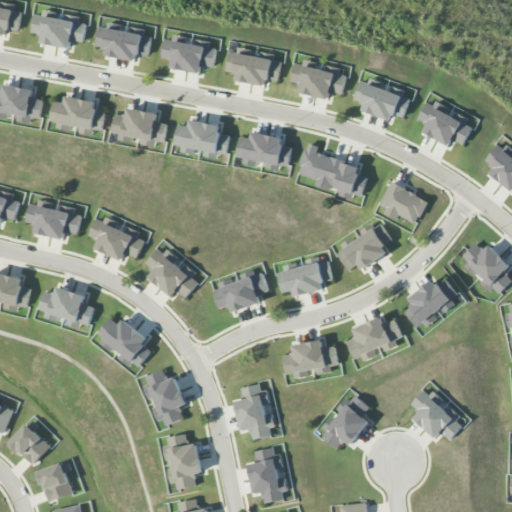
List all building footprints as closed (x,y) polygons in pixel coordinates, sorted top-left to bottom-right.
[(0,35),(6,36),(7,30),(19,32),(23,12),(15,10),(16,8),(0,5),(0,35)] [(100,26),(97,47),(108,49),(107,56),(136,61),(137,55),(149,57),(152,37),(145,36),(146,30),(134,28),(133,32),(110,29),(110,28),(100,26)] [(201,74),(202,66),(214,68),(217,49),(210,48),(211,42),(200,40),(199,45),(185,43),(185,40),(166,37),(162,58),(173,60),(172,69),(201,74)] [(237,82),(266,86),(266,80),(279,82),(282,62),(275,60),(276,55),(262,53),(262,54),(230,49),(226,72),(238,74),(237,82)] [(296,63),(291,83),(303,86),(301,93),(329,100),(331,93),(343,95),(347,76),(340,74),(341,69),(327,65),(326,67),(304,62),(303,65),(296,63)] [(405,118),(410,99),(403,97),(405,91),(392,87),(390,91),(360,82),(354,101),(365,104),(363,112),(391,120),(392,115),(405,118)] [(34,90),(5,85),(3,92),(0,91),(0,117),(8,119),(9,114),(18,115),(17,121),(32,124),(33,118),(40,120),(44,100),(32,98),(34,90)] [(96,102),(66,97),(65,103),(54,101),(50,122),(84,128),(102,132),(106,111),(95,109),(96,102)] [(423,133),(450,147),(454,140),(464,146),(475,125),(452,113),(454,111),(436,101),(434,106),(426,102),(417,120),(427,125),(423,133)] [(158,114),(129,109),(127,116),(116,114),(112,133),(143,139),(141,145),(156,148),(157,142),(164,143),(168,124),(156,122),(158,114)] [(220,126),(191,121),(190,126),(178,124),(175,145),(182,146),(181,152),(196,155),(197,154),(219,158),(219,154),(227,155),(230,135),(219,133),(220,126)] [(240,137),(237,157),(268,163),(267,169),(280,171),(281,166),(289,167),(292,147),(281,145),(282,138),(253,133),(252,139),(240,137)] [(343,160),(318,154),(319,147),(307,143),(299,175),(318,180),(317,185),(335,190),(343,160)] [(364,197),(368,176),(358,175),(359,167),(342,164),(337,194),(355,197),(355,195),(364,197)] [(380,206),(386,209),(384,215),(398,221),(400,216),(418,225),(429,200),(390,183),(380,206)] [(0,224),(2,225),(3,218),(15,221),(20,202),(13,200),(15,195),(1,191),(0,195),(0,224)] [(65,240),(66,232),(78,235),(82,216),(75,214),(76,209),(59,205),(58,207),(31,202),(26,223),(38,225),(36,234),(65,240)] [(96,249),(123,261),(126,254),(137,259),(145,241),(138,238),(140,232),(127,227),(125,232),(96,219),(89,236),(99,241),(96,249)] [(393,241),(381,224),(338,254),(349,271),(359,264),(363,270),(387,254),(383,248),(393,241)] [(511,282),(511,279),(505,272),(511,267),(490,244),(484,251),(476,243),(460,259),(475,274),(477,272),(484,279),(482,281),(497,297),(511,282)] [(150,278),(173,297),(178,291),(187,298),(201,280),(180,262),(160,246),(147,263),(156,271),(150,278)] [(277,272),(282,294),(294,291),(295,297),(324,291),(322,283),(333,281),(329,261),(321,262),(320,258),(314,259),(315,265),(277,272)] [(261,304),(258,296),(269,292),(263,270),(239,277),(218,283),(220,289),(214,291),(220,310),(231,306),(233,313),(261,304)] [(22,278),(0,273),(0,301),(28,308),(32,288),(21,286),(22,278)] [(416,327),(459,296),(447,279),(437,286),(433,281),(409,299),(414,306),(405,312),(416,327)] [(44,291),(38,314),(59,320),(59,321),(82,327),(83,324),(90,326),(96,307),(84,304),(87,296),(58,287),(56,295),(44,291)] [(96,337),(114,351),(138,370),(152,351),(143,344),(148,338),(124,320),(120,325),(111,318),(96,337)] [(354,328),(357,338),(347,341),(355,363),(377,355),(376,353),(398,346),(396,341),(402,338),(396,320),(384,324),(382,318),(354,328)] [(293,345),(294,354),(284,355),(287,378),(309,375),(308,371),(318,370),(318,375),(332,373),(332,367),(338,366),(336,346),(324,348),(323,341),(293,345)] [(176,378),(168,381),(164,370),(146,377),(149,385),(144,387),(150,402),(151,402),(158,422),(164,420),(167,427),(185,420),(180,407),(186,405),(176,378)] [(236,402),(242,431),(250,429),(253,440),(272,437),(271,429),(276,428),(273,413),(267,415),(265,406),(270,405),(267,390),(261,392),(260,384),(241,388),(244,400),(236,402)] [(437,439),(442,434),(451,441),(466,424),(449,409),(449,408),(427,388),(411,405),(420,413),(415,419),(437,439)] [(351,446),(370,422),(363,417),(370,408),(354,395),(333,422),(332,421),(320,436),(338,450),(345,441),(351,446)] [(14,410),(0,404),(0,431),(5,433),(14,410)] [(17,455),(20,452),(34,465),(52,447),(27,424),(7,446),(17,455)] [(198,444),(189,446),(187,435),(167,438),(169,446),(164,447),(167,464),(167,463),(171,484),(177,483),(178,490),(198,487),(195,475),(203,474),(198,444)] [(250,465),(255,494),(263,493),(265,504),(285,501),(283,492),(286,492),(282,469),(284,469),(281,454),(275,455),(274,448),(255,451),(257,463),(250,465)] [(35,473),(39,486),(44,484),(50,503),(74,495),(66,473),(72,471),(69,462),(35,473)] [(208,511),(208,509),(200,510),(198,500),(178,502),(179,511),(176,511),(208,511)]
